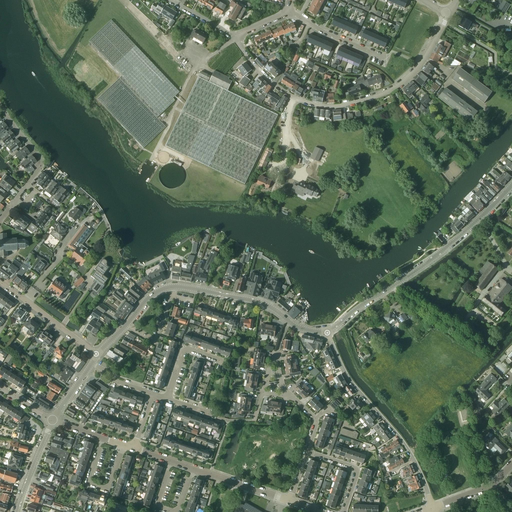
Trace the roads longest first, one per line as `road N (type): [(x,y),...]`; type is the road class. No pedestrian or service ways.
road 1 (tertiary): [(327,332),(432,259),(511,184)]
road 2 (unclassified): [(432,507),(405,444),(349,380),(327,332)]
road 3 (tertiary): [(173,286),(253,301),(297,327),(327,332)]
road 4 (residential): [(295,98),(324,106),(362,101),(396,87),(420,64)]
